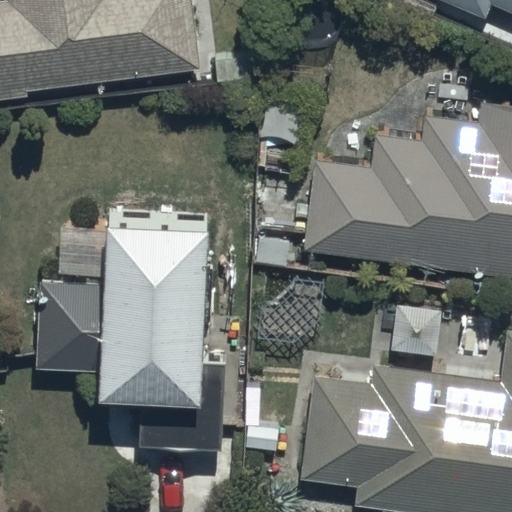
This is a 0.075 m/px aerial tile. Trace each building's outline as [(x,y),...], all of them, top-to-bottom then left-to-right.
[(0,0),(0,90),(25,88),(24,81),(199,61),(192,0),(0,0)] [(511,0),(464,0),(485,9),(488,0),(498,0),(511,5),(511,0)] [(511,112),(478,109),(477,123),(425,116),(421,144),(376,138),(371,173),(313,166),(302,258),(511,283),(511,112)] [(107,285),(39,284),(39,372),(102,372),(102,413),(140,413),(140,453),(226,453),(226,365),(210,365),(210,236),(107,236),(107,285)] [(375,384),(317,378),(301,479),(359,488),(356,509),(376,511),(511,511),(511,335),(506,334),(499,382),(377,368),(375,384)]
